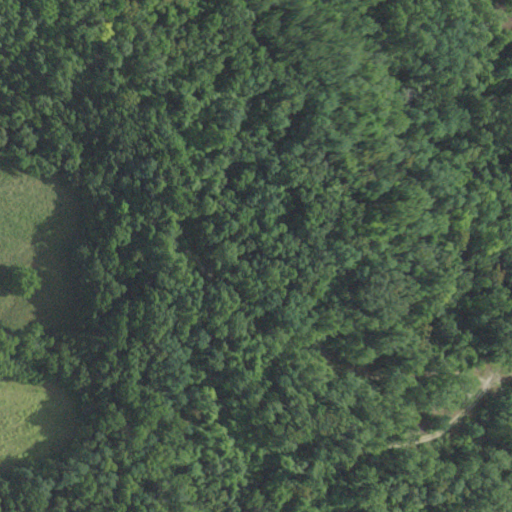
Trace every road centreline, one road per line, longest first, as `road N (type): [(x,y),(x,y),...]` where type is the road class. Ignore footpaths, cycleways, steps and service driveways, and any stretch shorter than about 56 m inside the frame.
road 1 (track): [(511,382),(444,371),(350,371),(226,279),(221,268),(238,167),(271,146),(286,110),(284,71),(207,0)]
road 2 (track): [(221,268),(179,312),(170,478),(189,511)]
road 3 (track): [(501,381),(447,428),(348,460),(296,511)]
